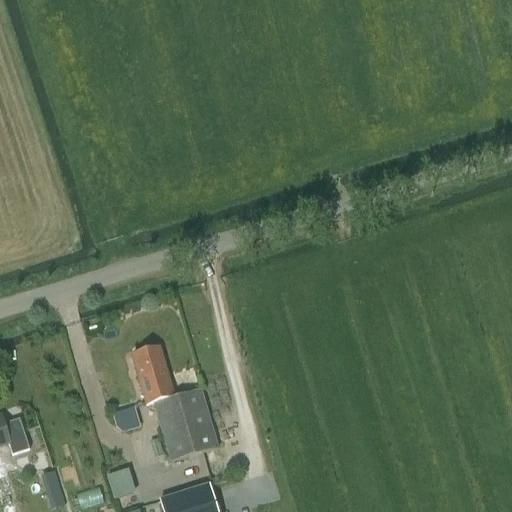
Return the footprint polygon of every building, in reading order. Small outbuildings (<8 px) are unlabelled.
[(173,400),(173,399),(158,350),(131,359),(146,408),(152,406),(170,464),(219,451),(201,392),(173,400)] [(114,413),(117,431),(135,428),(132,410),(114,413)] [(0,448),(8,446),(11,454),(26,449),(17,422),(3,427),(0,419),(0,448)] [(135,494),(126,470),(106,478),(115,501),(135,494)] [(215,511),(207,487),(159,503),(162,511),(215,511)]
